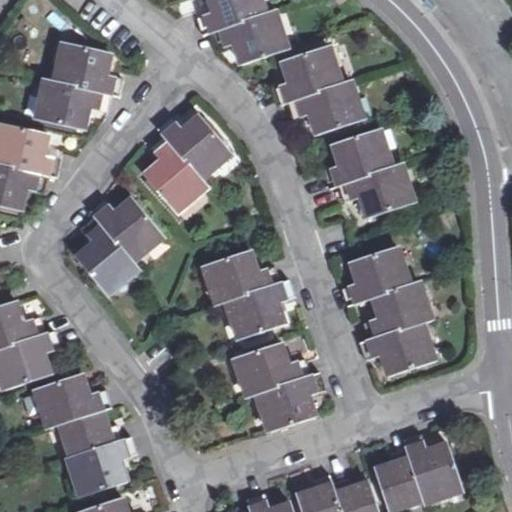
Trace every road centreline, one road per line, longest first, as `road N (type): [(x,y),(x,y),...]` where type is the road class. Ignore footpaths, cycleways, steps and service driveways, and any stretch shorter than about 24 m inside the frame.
road 1 (residential): [(187,486),(47,248),(187,54)]
road 2 (residential): [(382,0),(433,45),(480,129),(506,383)]
road 3 (residential): [(187,54),(259,119),(310,235),(366,419)]
road 4 (residential): [(366,419),(187,486)]
road 5 (residential): [(506,383),(366,419)]
